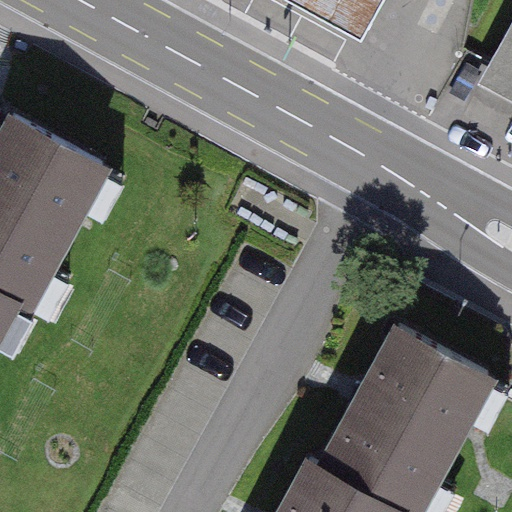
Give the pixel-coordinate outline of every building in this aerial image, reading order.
[(290,0),(374,44),(397,0),(290,0)] [(511,40),(489,83),(511,95),(511,40)] [(118,164),(6,104),(0,115),(0,290),(39,311),(118,164)] [(0,344),(22,304),(0,292),(0,344)] [(434,511),(505,381),(398,325),(323,465),(410,511),(434,511)] [(408,511),(305,457),(275,511),(408,511)]
